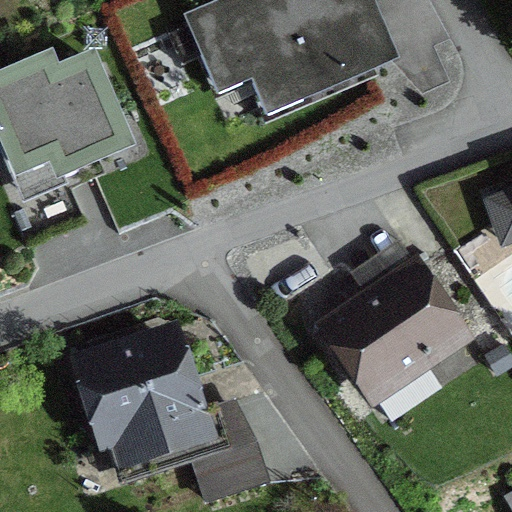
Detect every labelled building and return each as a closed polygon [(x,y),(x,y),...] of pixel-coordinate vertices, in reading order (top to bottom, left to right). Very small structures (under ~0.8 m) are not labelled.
[(242,139),(404,71),(374,0),(224,0),(189,15),(242,139)] [(0,145),(26,210),(143,163),(97,49),(0,87),(0,145)] [(511,189),(482,200),(501,251),(511,246),(511,189)] [(460,341),(412,271),(323,330),(365,393),(393,374),(399,383),(460,341)] [(213,409),(193,415),(172,353),(137,364),(133,351),(76,369),(102,449),(117,444),(131,485),(228,454),(213,409)] [(511,511),(511,495),(502,501),(508,511),(511,511)]
